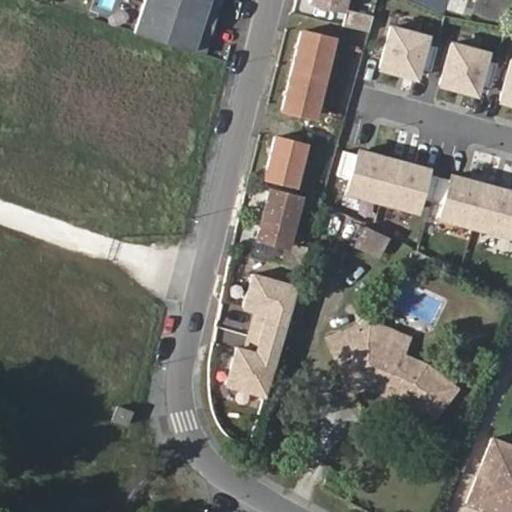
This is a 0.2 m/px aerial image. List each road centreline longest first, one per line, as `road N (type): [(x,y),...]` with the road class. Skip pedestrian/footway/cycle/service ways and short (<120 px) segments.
road 1 (residential): [(287,511),(206,462),(184,421),(181,394),(274,0)]
road 2 (track): [(208,279),(0,210)]
road 3 (residential): [(511,142),(356,99)]
